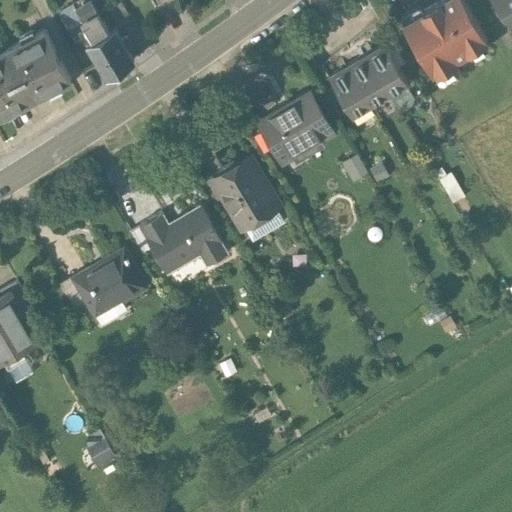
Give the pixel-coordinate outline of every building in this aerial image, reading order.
[(487,42),(462,0),(449,0),(404,26),(432,74),(436,72),(439,75),(458,64),(455,60),(487,42)] [(511,0),(497,0),(499,1),(494,5),(504,19),(509,16),(511,21),(511,0)] [(80,49),(86,45),(92,42),(81,23),(98,13),(91,1),(76,10),(73,6),(60,13),(80,49)] [(108,8),(119,27),(130,21),(119,2),(108,8)] [(109,32),(98,13),(81,23),(92,42),(86,45),(105,79),(135,62),(116,28),(109,32)] [(46,30),(5,51),(31,101),(71,80),(46,30)] [(366,55),(390,96),(409,84),(385,44),(366,55)] [(0,116),(31,101),(5,51),(0,53),(0,116)] [(366,55),(348,66),(372,106),(390,96),(366,55)] [(372,106),(348,66),(329,77),(353,117),(372,106)] [(333,134),(310,95),(261,123),(284,162),(333,134)] [(280,206),(251,155),(240,162),(235,160),(227,165),(225,171),(214,177),(243,228),(250,224),(258,238),(283,223),(275,209),(280,206)] [(358,156),(345,163),(355,180),(367,172),(358,156)] [(383,163),(372,170),(379,182),(390,176),(383,163)] [(454,169),(444,174),(454,197),(464,193),(454,169)] [(228,251),(201,205),(169,223),(163,213),(140,226),(167,272),(200,253),(206,264),(228,251)] [(147,288),(125,250),(74,280),(96,317),(147,288)] [(0,365),(38,342),(8,293),(0,298),(0,365)] [(232,359),(220,365),(226,376),(238,370),(232,359)] [(90,440),(91,449),(99,464),(113,456),(100,434),(90,440)]
